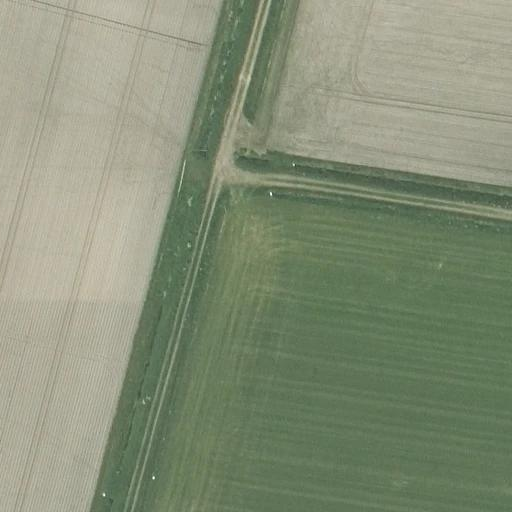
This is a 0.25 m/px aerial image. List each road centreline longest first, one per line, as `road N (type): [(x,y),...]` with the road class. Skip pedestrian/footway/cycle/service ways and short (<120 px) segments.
road 1 (track): [(511,215),(218,172),(264,0)]
road 2 (track): [(126,511),(218,172)]
